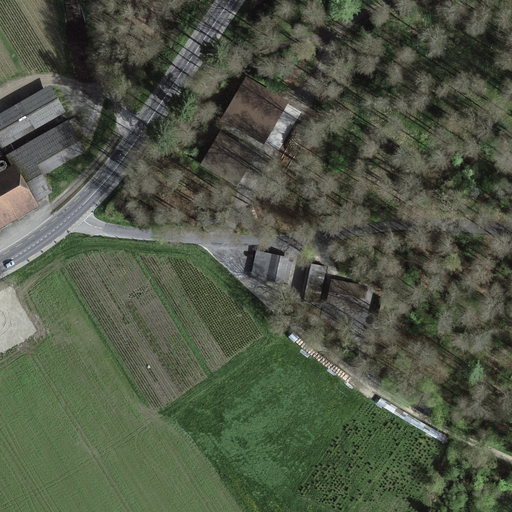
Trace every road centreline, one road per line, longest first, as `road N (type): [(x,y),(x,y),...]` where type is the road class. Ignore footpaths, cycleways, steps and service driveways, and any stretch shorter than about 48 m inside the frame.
road 1 (unclassified): [(68,219),(110,235),(222,240),(511,226)]
road 2 (track): [(222,240),(345,28),(379,0)]
road 3 (primary): [(68,219),(104,184),(231,0)]
road 4 (track): [(200,239),(354,368)]
road 5 (track): [(354,368),(426,422),(511,461)]
road 6 (track): [(345,28),(197,50)]
road 7 (track): [(125,122),(100,160),(43,216),(48,235)]
